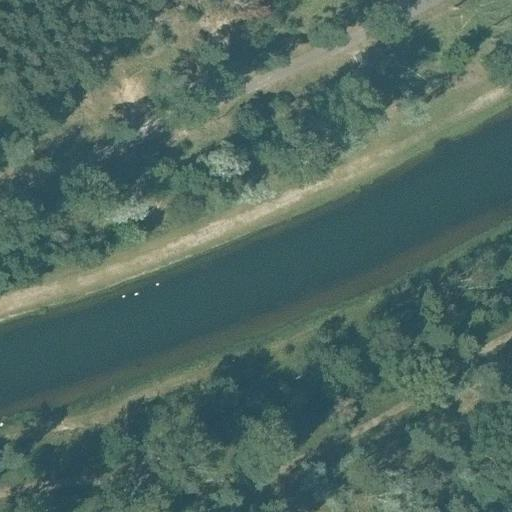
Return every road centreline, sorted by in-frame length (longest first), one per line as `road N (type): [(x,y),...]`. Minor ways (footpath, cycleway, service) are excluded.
road 1 (track): [(0,491),(121,477),(248,484),(272,477),(397,409),(511,333)]
road 2 (track): [(428,0),(0,192)]
